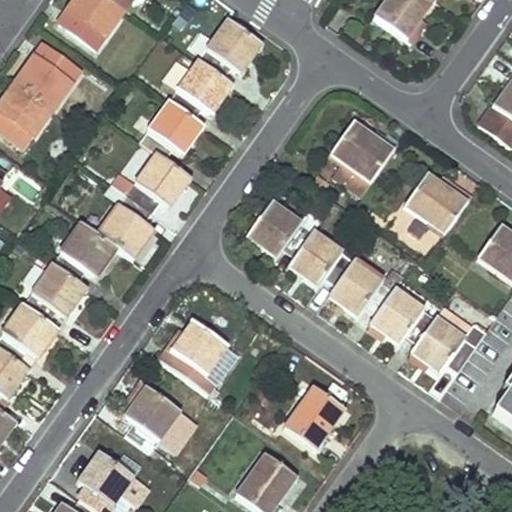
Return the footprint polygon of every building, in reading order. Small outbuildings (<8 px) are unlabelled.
[(123,13),(103,0),(75,0),(56,26),(95,53),(123,13)] [(131,0),(103,0),(123,13),(131,0)] [(414,29),(432,4),(425,0),(388,0),(372,23),(410,48),(420,33),(414,29)] [(261,50),(225,24),(196,65),(220,82),(230,69),(237,74),(246,61),(252,64),(261,50)] [(77,76),(40,50),(14,87),(50,113),(77,76)] [(220,82),(196,65),(167,106),(192,124),(200,111),(208,117),(217,102),(222,106),(232,91),(220,82)] [(511,149),(511,72),(506,82),(511,86),(478,129),(510,152),(511,149)] [(0,135),(23,152),(50,113),(14,87),(0,105),(0,135)] [(192,124),(167,106),(138,146),(154,158),(163,164),(171,153),(178,157),(189,140),(196,144),(204,133),(192,124)] [(380,144),(352,125),(329,157),(332,159),(329,163),(343,174),(337,182),(361,198),(398,147),(384,138),(380,144)] [(163,164),(154,158),(125,198),(151,217),(160,205),(167,210),(177,193),(183,197),(192,184),(163,164)] [(451,195),(426,177),(403,209),(444,239),(471,200),(455,188),(451,195)] [(120,207),(96,239),(116,254),(134,266),(144,252),(139,248),(150,232),(143,228),(151,217),(125,198),(111,188),(106,197),(120,207)] [(0,215),(11,200),(3,194),(0,197),(0,215)] [(299,227),(269,206),(245,241),(275,262),(281,252),(292,260),(310,234),(319,222),(309,214),(299,227)] [(106,268),(116,254),(96,239),(80,228),(51,268),(77,286),(84,276),(92,281),(102,265),(106,268)] [(511,237),(499,228),(477,261),(511,286),(511,237)] [(351,264),(310,234),(292,260),(285,271),(315,291),(322,281),(333,289),(351,264)] [(381,285),(351,264),(333,289),(326,300),(356,320),(362,311),(374,320),(394,291),(402,281),(390,272),(381,285)] [(77,309),(87,294),(77,286),(51,268),(21,310),(47,328),(55,316),(62,320),(72,306),(77,309)] [(435,320),(394,291),(374,320),(368,327),(397,349),(404,340),(415,348),(435,320)] [(48,349),(58,336),(47,328),(21,310),(0,338),(0,355),(18,368),(25,358),(33,362),(44,346),(48,349)] [(464,341),(435,320),(415,348),(409,357),(438,378),(444,369),(456,377),(485,335),(475,326),(464,341)] [(204,380),(225,351),(193,328),(183,342),(187,345),(176,359),(183,364),(175,375),(208,398),(215,388),(204,380)] [(180,340),(162,367),(175,375),(183,364),(176,359),(187,345),(183,342),(180,340)] [(215,388),(235,358),(225,351),(204,380),(215,388)] [(19,390),(28,375),(18,368),(0,355),(0,399),(3,402),(14,387),(19,390)] [(511,429),(511,375),(505,386),(510,390),(491,415),(511,429)] [(122,421),(142,389),(138,386),(116,416),(122,421)] [(188,422),(142,389),(122,421),(133,428),(125,440),(161,464),(164,458),(154,451),(159,445),(169,452),(188,422)] [(344,414),(312,391),(282,431),(319,456),(329,443),(325,440),(344,414)] [(0,442),(3,439),(7,442),(16,428),(0,417),(0,442)] [(89,511),(108,511),(132,480),(96,454),(74,484),(85,492),(77,503),(89,511)] [(296,480),(262,457),(233,498),(252,511),(278,511),(280,509),(276,507),(296,480)] [(206,478),(196,471),(189,481),(198,487),(206,478)] [(128,511),(145,489),(132,480),(108,511),(128,511)] [(89,511),(77,503),(70,511),(68,511),(61,506),(56,511),(89,511)]
